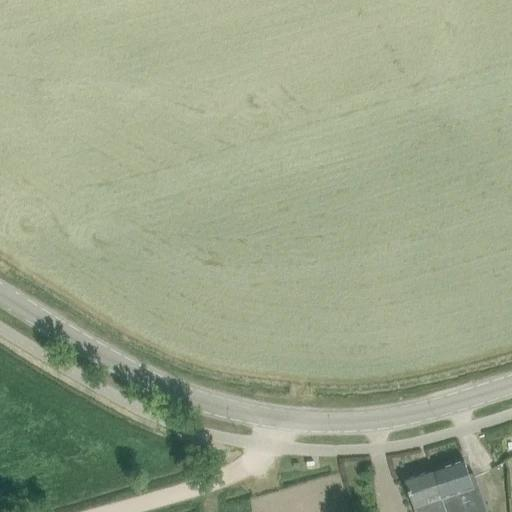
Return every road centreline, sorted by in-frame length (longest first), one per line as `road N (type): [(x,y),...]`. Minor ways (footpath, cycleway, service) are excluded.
road 1 (tertiary): [(315,423),(210,402),(124,367),(0,291)]
road 2 (unclassified): [(101,511),(238,474),(270,445),(315,423)]
road 3 (tertiary): [(511,383),(419,413),(315,423)]
